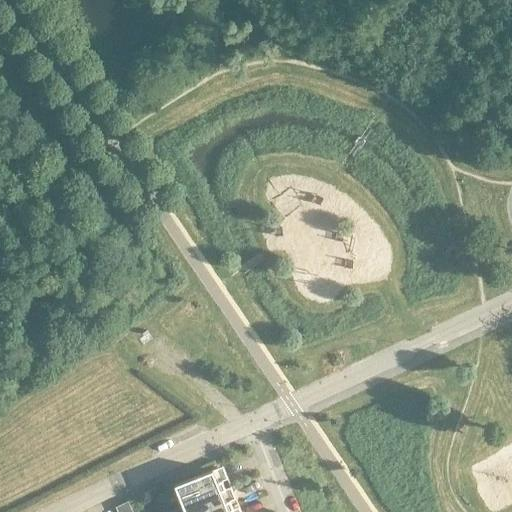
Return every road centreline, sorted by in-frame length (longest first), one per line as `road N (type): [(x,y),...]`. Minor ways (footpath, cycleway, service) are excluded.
road 1 (residential): [(253,428),(511,307)]
road 2 (residential): [(60,511),(253,428)]
